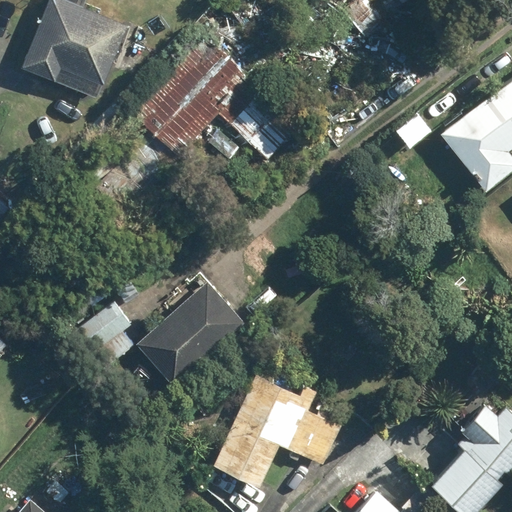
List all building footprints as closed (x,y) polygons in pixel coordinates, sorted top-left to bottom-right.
[(129,16),(88,0),(45,0),(22,59),(56,73),(62,59),(106,76),(129,16)] [(385,19),(369,0),(348,0),(338,8),(362,38),(385,19)] [(204,33),(136,107),(182,148),(220,107),(270,152),(299,120),(253,78),(253,77),(204,33)] [(511,138),(511,67),(443,123),(488,178),(511,158),(511,141),(510,139),(511,138)] [(0,213),(11,201),(0,190),(0,213)] [(98,271),(64,288),(73,308),(108,291),(98,271)] [(207,273),(138,334),(174,375),(244,314),(207,273)] [(133,316),(114,290),(73,320),(104,363),(136,339),(124,322),(133,316)] [(368,350),(351,335),(337,351),(353,366),(368,350)] [(257,364),(214,456),(260,477),(280,435),(290,439),(309,400),(317,380),(305,375),(301,384),(257,364)] [(431,465),(476,507),(511,468),(511,414),(494,397),(431,465)] [(290,439),(324,456),(343,416),(309,400),(290,439)] [(82,485),(64,469),(47,489),(65,505),(82,485)] [(426,511),(442,497),(425,480),(404,500),(415,511),(426,511)] [(406,511),(381,489),(359,511),(406,511)] [(2,511),(55,511),(30,491),(16,507),(11,502),(2,511)]
